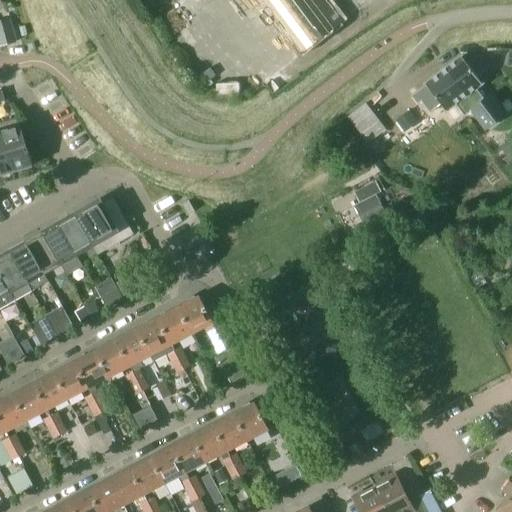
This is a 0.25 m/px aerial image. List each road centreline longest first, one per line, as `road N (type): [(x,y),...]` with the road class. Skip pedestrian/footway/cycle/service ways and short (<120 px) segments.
road 1 (residential): [(265,377),(10,511)]
road 2 (residential): [(0,381),(182,275)]
road 3 (residential): [(182,275),(127,183),(108,178),(82,187)]
road 4 (residential): [(432,427),(469,496),(511,437)]
road 5 (residential): [(265,377),(214,280),(207,272),(182,275)]
road 6 (residential): [(82,187),(0,69)]
road 7 (residential): [(321,484),(432,427)]
road 8 (residential): [(321,484),(265,377)]
